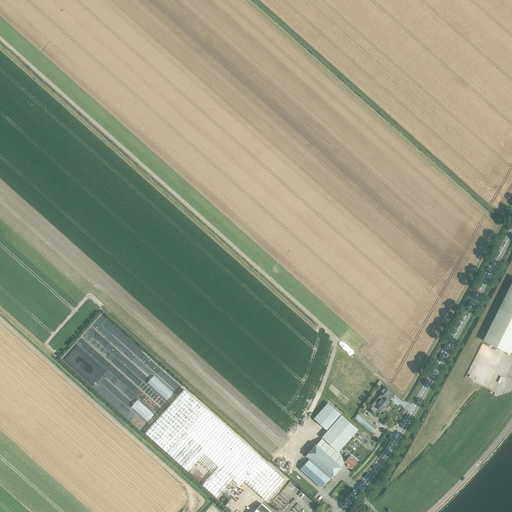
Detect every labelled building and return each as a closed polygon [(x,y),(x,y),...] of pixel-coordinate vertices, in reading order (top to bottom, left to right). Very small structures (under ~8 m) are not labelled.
[(511,354),(511,283),(484,340),(510,354),(511,354)] [(167,400),(174,392),(154,375),(148,382),(167,400)] [(154,391),(147,386),(142,392),(143,393),(142,394),(139,392),(136,395),(145,401),(148,396),(149,397),(154,391)] [(375,403),(373,405),(373,407),(376,409),(378,409),(379,408),(382,411),(390,402),(386,399),(391,393),(385,388),(380,394),(382,395),(381,396),(381,399),(382,400),(378,404),(377,403),(375,403)] [(240,486),(244,482),(266,501),(285,479),(183,391),(145,434),(189,472),(205,454),(219,467),(202,485),(217,498),(233,480),(240,486)] [(131,407),(148,421),(155,414),(138,399),(131,407)] [(328,403),(314,419),(327,430),(341,414),(328,403)] [(359,413),(354,418),(370,433),(375,427),(359,413)] [(342,415),(322,437),(339,452),(358,430),(342,415)] [(351,468),(357,462),(351,456),(350,457),(346,453),(343,457),(322,438),(306,456),(331,478),(345,463),(351,468)] [(322,488),(330,478),(309,460),(301,469),(322,488)]
